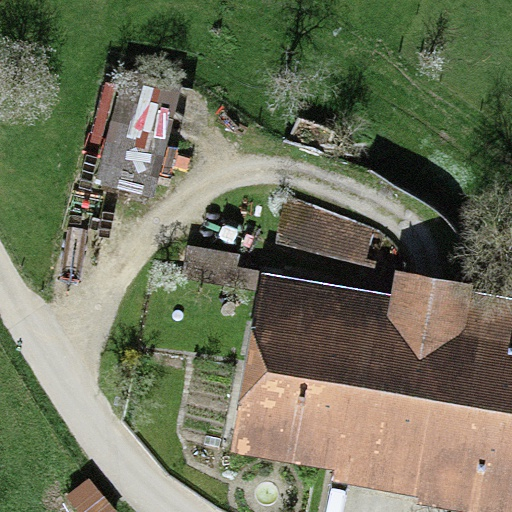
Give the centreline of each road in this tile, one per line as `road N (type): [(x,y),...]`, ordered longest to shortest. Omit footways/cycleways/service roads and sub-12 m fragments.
road 1 (track): [(56,374),(120,264),(150,229),(222,180),(276,170),(351,193),(411,232),(427,264)]
road 2 (unclassified): [(174,511),(90,426),(0,275)]
